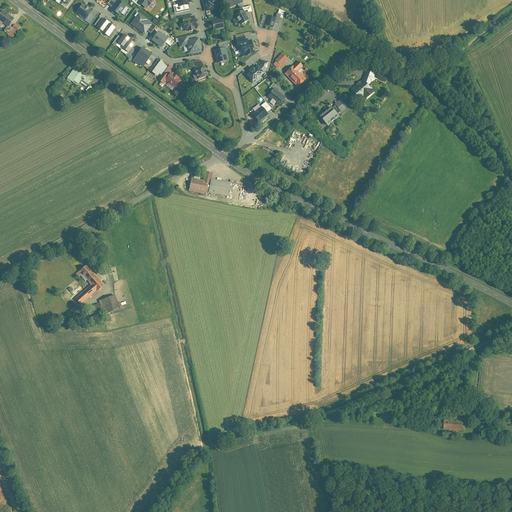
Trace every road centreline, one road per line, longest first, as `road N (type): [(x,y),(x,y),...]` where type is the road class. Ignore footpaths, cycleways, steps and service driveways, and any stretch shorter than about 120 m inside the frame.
road 1 (tertiary): [(511,305),(223,156)]
road 2 (tertiary): [(223,156),(13,0)]
road 3 (residential): [(223,156),(0,274)]
road 4 (track): [(511,331),(309,418)]
road 5 (residential): [(361,47),(244,138)]
road 6 (unclassified): [(417,76),(490,142),(511,178)]
road 7 (residential): [(88,0),(169,60),(208,56)]
